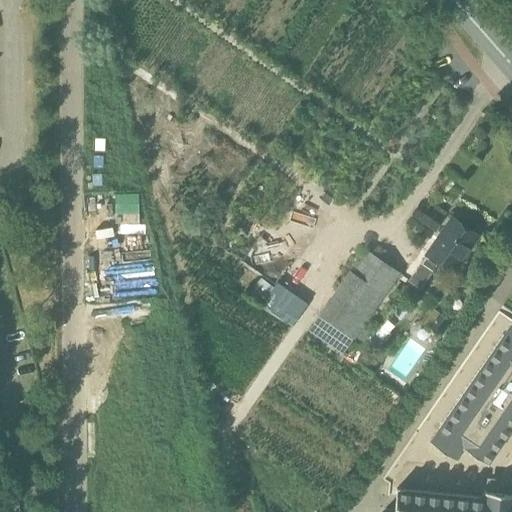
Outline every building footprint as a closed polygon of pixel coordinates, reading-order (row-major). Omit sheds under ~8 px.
[(432,237),(401,281),(417,293),(431,273),(439,262),(452,272),(453,272),(479,235),(457,220),(440,243),(432,237)] [(319,313),(355,338),(401,272),(365,247),(319,313)] [(409,319),(372,380),(397,395),(434,334),(409,319)] [(511,427),(511,321),(430,441),(456,458),(464,446),(487,463),(511,427)] [(511,511),(511,492),(484,490),(484,496),(413,489),(413,490),(398,488),(395,511),(511,511)]
